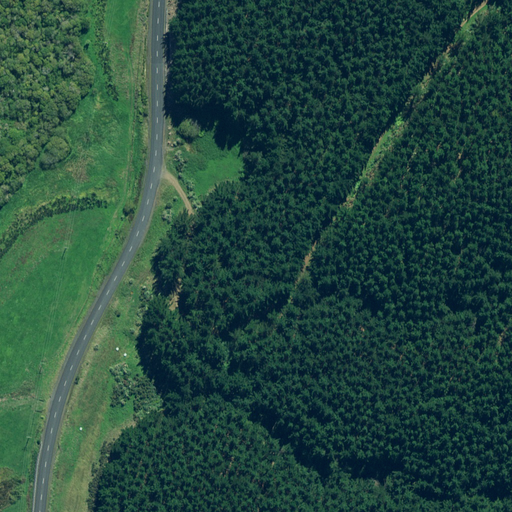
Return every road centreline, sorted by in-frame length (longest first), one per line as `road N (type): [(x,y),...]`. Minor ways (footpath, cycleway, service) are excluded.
road 1 (track): [(506,0),(452,47),(336,206),(285,297),(233,329),(192,330),(172,284),(188,208),(150,158)]
road 2 (unclassified): [(161,0),(154,138),(140,206),(61,387),(41,511)]
